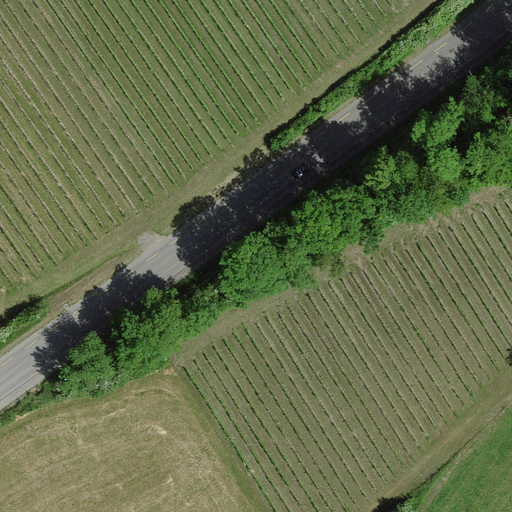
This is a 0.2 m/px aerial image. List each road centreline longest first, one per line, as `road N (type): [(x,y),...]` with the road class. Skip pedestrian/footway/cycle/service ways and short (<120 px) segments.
road 1 (tertiary): [(511,3),(0,379)]
road 2 (track): [(511,376),(373,511)]
